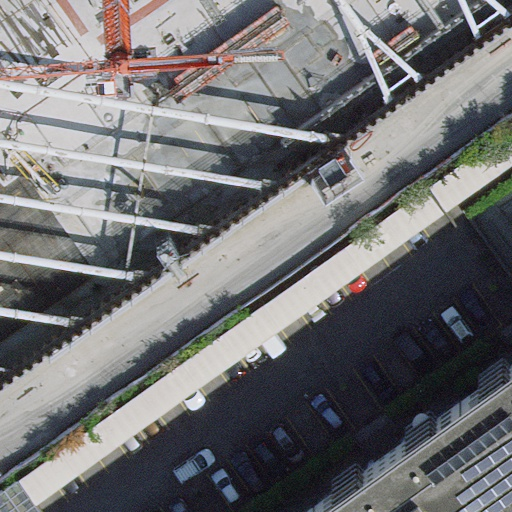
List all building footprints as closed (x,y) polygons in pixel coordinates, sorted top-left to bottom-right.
[(0,365),(448,44),(416,0),(148,0),(35,81),(0,31),(0,365)] [(416,0),(448,44),(484,18),(508,0),(416,0)] [(511,361),(463,396),(511,464),(511,361)] [(511,464),(463,396),(318,501),(325,511),(472,511),(511,484),(511,464)] [(511,511),(511,484),(472,511),(511,511)]
